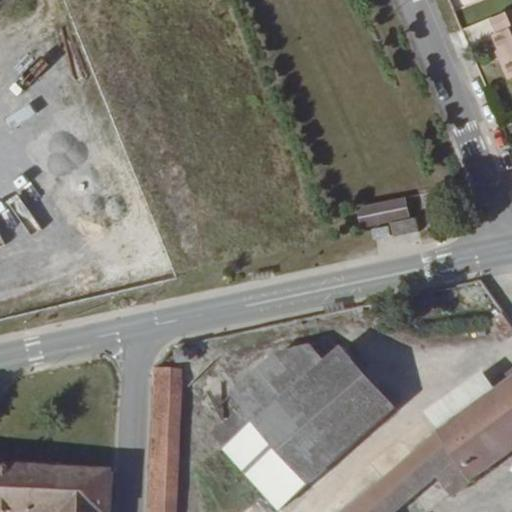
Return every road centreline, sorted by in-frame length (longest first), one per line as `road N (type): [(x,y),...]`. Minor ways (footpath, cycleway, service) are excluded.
road 1 (secondary): [(511,248),(138,330)]
road 2 (tertiary): [(511,248),(413,0)]
road 3 (secondary): [(130,511),(138,330)]
road 4 (tertiary): [(138,330),(0,360)]
